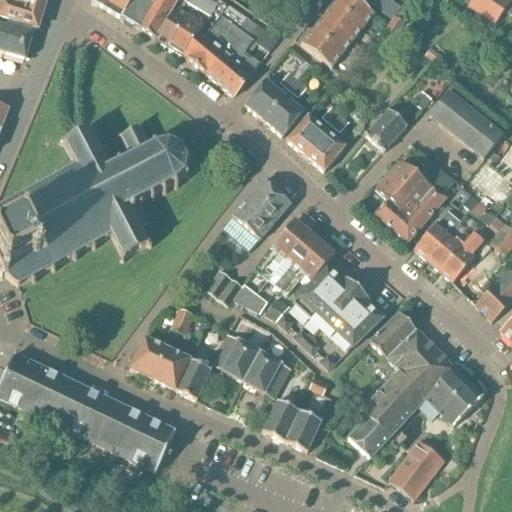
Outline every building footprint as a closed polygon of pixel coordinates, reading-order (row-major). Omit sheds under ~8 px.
[(3,0),(2,4),(27,11),(27,13),(41,17),(46,0),(3,0)] [(122,22),(135,0),(141,0),(151,5),(153,0),(92,0),(91,4),(122,22)] [(141,0),(135,0),(122,22),(154,43),(174,10),(179,1),(186,5),(194,10),(209,20),(212,15),(219,20),(227,9),(219,3),(217,8),(202,0),(153,0),(151,5),(141,0)] [(374,18),(351,0),(337,0),(332,7),(364,32),(374,18)] [(386,0),(362,0),(362,1),(391,22),(400,10),(386,0)] [(506,0),(472,0),(466,9),(494,28),(511,3),(506,0)] [(174,10),(154,43),(167,51),(188,19),(181,15),(186,5),(179,1),(174,10)] [(0,21),(7,24),(33,32),(37,32),(41,17),(27,13),(27,11),(2,4),(0,2),(0,21)] [(364,32),(332,7),(322,20),(353,45),(364,32)] [(219,20),(212,29),(204,40),(203,39),(186,62),(202,75),(237,32),(239,33),(246,22),(227,9),(219,20)] [(200,27),(188,19),(167,51),(186,62),(203,39),(204,40),(212,29),(203,22),(200,27)] [(387,33),(395,39),(404,25),(396,19),(387,33)] [(353,45),(322,20),(311,34),(342,59),(353,45)] [(7,24),(0,47),(0,55),(25,63),(33,32),(7,24)] [(407,27),(398,40),(414,52),(422,37),(407,27)] [(237,32),(202,75),(218,89),(245,55),(253,44),(268,55),(277,43),(261,31),(256,29),(248,40),(239,33),(237,32)] [(342,59),(311,34),(300,47),(331,72),(342,59)] [(429,51),(424,59),(438,68),(443,60),(429,51)] [(218,89),(232,100),(260,67),(245,55),(218,89)] [(280,87),(289,94),(298,83),(289,75),(280,87)] [(263,125),(284,99),(265,83),(244,110),(263,125)] [(298,83),(289,94),(297,101),(307,90),(298,83)] [(421,94),(412,106),(422,114),(431,102),(421,94)] [(483,163),(502,138),(447,94),(428,119),(483,163)] [(263,125),(281,141),(303,115),(284,99),(263,125)] [(0,108),(0,133),(8,111),(0,108)] [(330,129),(340,118),(330,110),(321,122),(330,129)] [(387,113),(364,139),(383,156),(406,130),(387,113)] [(307,118),(285,144),(304,160),(326,134),(307,118)] [(349,125),(340,118),(330,129),(339,136),(349,125)] [(15,197),(13,198),(15,201),(0,209),(0,269),(2,273),(0,274),(0,281),(1,283),(5,281),(18,290),(31,283),(32,286),(35,284),(34,281),(52,271),(53,275),(55,274),(56,273),(54,270),(72,260),(74,263),(77,261),(75,258),(91,249),(94,253),(96,252),(94,248),(110,239),(120,259),(119,264),(123,265),(125,260),(146,249),(151,250),(152,247),(147,245),(139,230),(149,224),(141,210),(143,209),(140,204),(149,199),(153,204),(155,203),(152,197),(161,192),(163,198),(166,196),(163,191),(172,186),(174,191),(177,189),(175,184),(182,177),(185,181),(188,179),(185,175),(186,165),(191,164),(191,161),(186,161),(181,152),(185,149),(182,146),(179,150),(169,145),(170,140),(167,139),(166,145),(156,146),(153,142),(150,143),(152,148),(149,149),(140,131),(141,128),(138,127),(137,130),(120,138),(117,137),(116,140),(120,141),(128,160),(120,164),(118,159),(106,165),(102,158),(105,156),(104,153),(101,155),(90,134),(90,129),(86,128),(85,133),(64,144),(60,143),(58,147),(63,148),(74,168),(58,177),(56,174),(53,176),(55,179),(39,188),(37,185),(35,186),(36,189),(18,199),(16,196),(15,197)] [(326,134),(304,160),(323,176),(345,150),(326,134)] [(374,218),(390,232),(427,189),(424,186),(399,165),(375,194),(386,204),(374,218)] [(437,171),(424,186),(427,189),(390,232),(407,246),(445,202),(442,199),(454,186),(437,171)] [(262,185),(231,221),(258,245),(289,208),(262,185)] [(478,206),(470,199),(464,193),(456,203),(470,215),(478,206)] [(490,217),(478,206),(470,215),(482,226),(490,217)] [(413,253),(426,265),(460,227),(453,221),(447,215),(413,253)] [(487,230),(495,237),(500,232),(492,225),(495,221),(490,217),(482,226),(487,230)] [(267,283),(307,236),(293,224),(270,250),(253,273),(260,278),(267,283)] [(426,265),(439,276),(470,240),(469,239),(464,234),(466,232),(460,227),(426,265)] [(511,234),(505,228),(489,248),(504,260),(511,250),(511,234)] [(274,288),(281,293),(320,247),(307,236),(267,283),(274,288)] [(470,240),(439,276),(451,288),(462,276),(476,261),(474,260),(483,251),(476,245),(478,243),(471,237),(469,239),(470,240)] [(303,276),(311,281),(313,283),(316,278),(333,258),(320,247),(281,293),(287,298),(303,276)] [(367,302),(346,283),(343,286),(326,270),(318,279),(355,311),(330,340),(346,356),(382,322),(364,306),(367,302)] [(226,310),(231,303),(241,289),(219,275),(205,295),(226,310)] [(511,277),(509,275),(474,309),(491,326),(511,305),(511,277)] [(471,284),(462,276),(451,288),(461,296),(471,284)] [(290,308),(330,340),(355,311),(318,279),(316,278),(313,283),(311,281),(290,308)] [(236,305),(244,310),(255,297),(248,292),(244,294),(236,305)] [(255,297),(244,310),(259,317),(267,306),(255,297)] [(264,320),(275,325),(288,310),(275,303),(264,320)] [(179,312),(175,322),(170,332),(183,338),(193,319),(179,312)] [(399,316),(369,345),(398,375),(361,415),(367,421),(347,442),(368,461),(423,402),(454,372),(399,316)] [(284,318),(277,326),(285,334),(293,326),(284,318)] [(511,323),(500,336),(511,348),(511,323)] [(301,334),(294,342),(303,351),(310,342),(301,334)] [(211,369),(242,386),(259,356),(227,339),(211,369)] [(310,342),(303,351),(313,360),(320,352),(310,342)] [(151,384),(166,353),(144,343),(129,373),(151,384)] [(188,363),(166,353),(151,384),(173,394),(188,363)] [(290,373),(259,356),(242,386),(274,403),(290,373)] [(13,358),(0,386),(0,402),(53,428),(71,437),(155,477),(175,435),(13,358)] [(327,359),(320,366),(328,374),(336,366),(327,359)] [(188,363),(173,394),(196,405),(210,374),(188,363)] [(423,402),(439,417),(452,431),(482,401),(454,372),(423,402)] [(322,398),(326,388),(313,382),(308,392),(322,398)] [(284,446),(298,415),(276,405),(261,435),(284,446)] [(298,415),(284,446),(306,456),(321,425),(298,415)] [(60,460),(71,437),(53,428),(42,452),(60,460)] [(0,433),(0,453),(3,454),(10,436),(0,433)] [(388,486),(393,489),(412,504),(443,464),(419,446),(388,486)]
